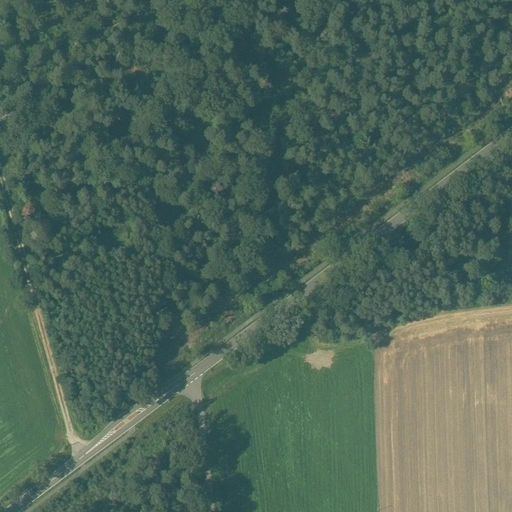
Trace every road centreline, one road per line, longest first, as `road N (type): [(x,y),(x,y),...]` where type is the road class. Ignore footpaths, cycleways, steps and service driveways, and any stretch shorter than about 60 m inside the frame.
road 1 (unclassified): [(194,371),(511,133)]
road 2 (track): [(0,172),(80,457)]
road 3 (unclassified): [(194,371),(209,511)]
road 4 (unclassified): [(9,511),(111,435)]
